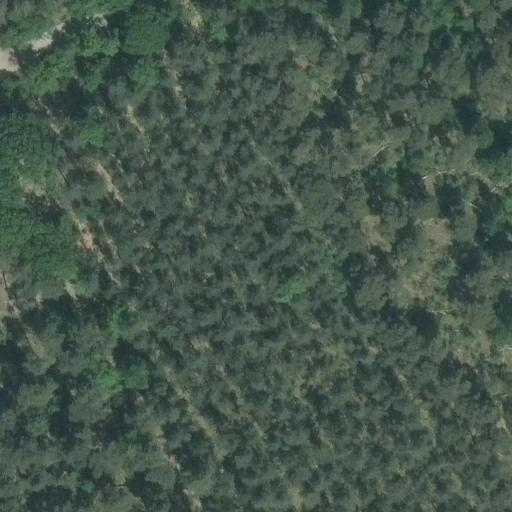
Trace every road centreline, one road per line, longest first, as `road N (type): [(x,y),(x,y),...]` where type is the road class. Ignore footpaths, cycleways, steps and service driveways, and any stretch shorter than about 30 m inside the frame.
road 1 (track): [(184,511),(77,331),(0,179)]
road 2 (track): [(0,64),(142,0)]
